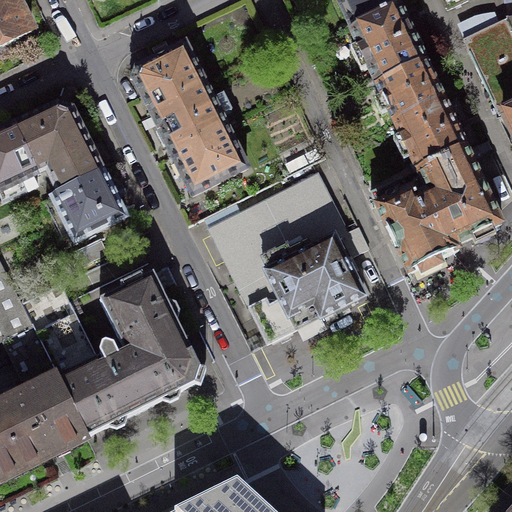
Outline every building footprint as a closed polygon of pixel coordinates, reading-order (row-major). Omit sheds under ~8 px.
[(20,10),(15,0),(0,0),(0,48),(32,32),(20,10)] [(338,0),(353,31),(399,9),(394,0),(338,0)] [(442,0),(447,11),(468,1),(468,0),(442,0)] [(377,87),(425,64),(399,9),(353,31),(351,32),(374,81),(377,87)] [(499,117),(503,115),(511,132),(511,28),(508,20),(463,41),(499,117)] [(152,115),(206,88),(185,47),(178,50),(138,71),(134,81),(152,115)] [(425,64),(377,87),(380,93),(395,125),(443,102),(425,64)] [(226,128),(206,88),(152,115),(169,150),(172,156),(226,128)] [(466,150),(443,102),(395,125),(415,167),(418,173),(466,150)] [(58,107),(16,127),(39,175),(47,171),(58,194),(51,197),(52,199),(103,174),(72,111),(65,109),(58,107)] [(0,193),(39,175),(16,127),(0,133),(0,193)] [(247,170),(226,128),(172,156),(175,162),(193,197),(247,170)] [(428,191),(457,252),(459,251),(456,247),(464,243),(479,236),(501,225),(466,150),(418,173),(427,192),(428,191)] [(427,192),(418,173),(371,195),(408,275),(433,263),(451,255),(457,252),(428,191),(427,192)] [(103,174),(52,199),(75,245),(125,219),(106,180),(103,174)] [(209,230),(267,346),(296,331),(321,318),(321,319),(364,297),(352,275),(359,271),(356,265),(352,258),(369,250),(359,229),(348,234),(318,175),(209,230)] [(101,242),(77,254),(83,267),(108,255),(104,248),(101,242)] [(0,341),(2,341),(31,326),(0,265),(0,341)] [(144,280),(141,275),(120,286),(122,290),(99,302),(125,353),(122,355),(118,357),(113,347),(105,344),(102,346),(100,354),(105,364),(101,365),(75,315),(35,335),(87,439),(109,428),(109,429),(117,431),(125,427),(127,420),(127,419),(143,411),(163,401),(163,402),(170,405),(178,400),(181,393),(180,393),(195,385),(201,387),(206,371),(200,369),(177,321),(178,321),(180,314),(176,306),(169,303),(168,304),(154,275),(144,280)] [(30,392),(0,406),(0,481),(59,453),(87,439),(35,335),(31,326),(2,341),(22,381),(24,380),(30,392)] [(270,511),(237,482),(175,511),(270,511)]
